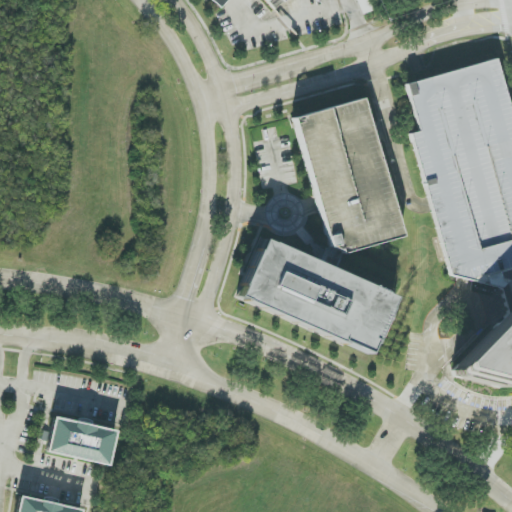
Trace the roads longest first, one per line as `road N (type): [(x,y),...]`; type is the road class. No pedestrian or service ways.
road 1 (residential): [(511,506),(399,419),(275,353),(178,314),(0,280)]
road 2 (residential): [(187,374),(226,251),(237,180),(225,88),(172,0)]
road 3 (residential): [(0,334),(187,374),(339,448)]
road 4 (residential): [(138,0),(170,38),(202,106),(210,199),(201,240)]
road 5 (residential): [(202,106),(231,110),(441,38)]
road 6 (residential): [(511,1),(438,12),(296,66)]
road 7 (residential): [(201,240),(160,366)]
